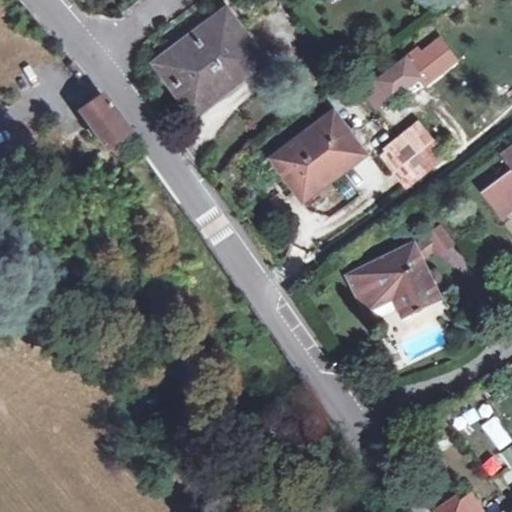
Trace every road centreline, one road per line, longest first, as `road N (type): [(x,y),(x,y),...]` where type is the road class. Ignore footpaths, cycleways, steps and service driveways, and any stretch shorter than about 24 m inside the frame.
road 1 (residential): [(359,429),(93,66)]
road 2 (residential): [(359,429),(461,393),(511,358)]
